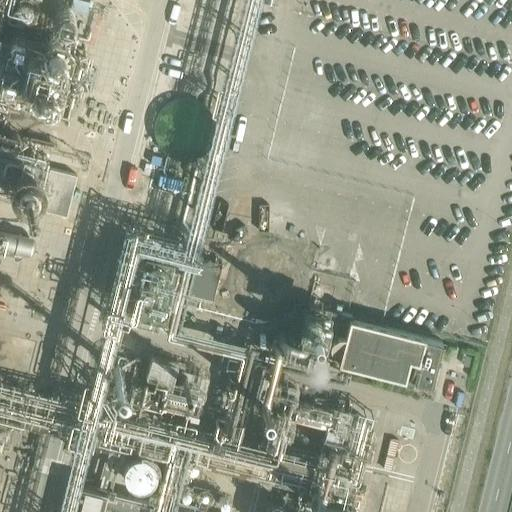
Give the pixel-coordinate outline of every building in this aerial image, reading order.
[(63,24),(61,34),(85,38),(92,0),(91,0),(72,0),(71,5),(57,2),(54,22),(63,24)] [(76,175),(48,168),(38,208),(65,215),(76,175)] [(159,222),(136,217),(129,245),(151,251),(159,222)] [(225,244),(200,238),(188,292),(212,298),(225,244)] [(299,282),(298,276),(297,271),(295,266),(291,261),(286,257),(281,253),(276,251),(270,250),(263,251),(258,252),(252,254),(246,258),(242,264),(239,269),(237,275),(236,281),(236,287),(238,293),(241,298),(244,302),(248,307),(254,310),(259,312),(265,313),(272,313),(277,312),(283,309),(289,305),(293,300),(296,295),(298,288),(299,282)] [(140,259),(128,306),(163,315),(175,268),(140,259)] [(441,341),(349,317),(345,333),(342,333),(340,333),(338,333),(336,334),(334,335),(332,337),(331,338),(330,340),(329,343),(329,345),(329,347),(329,349),(330,351),(331,353),(332,355),(334,356),(336,358),(338,358),(337,363),(430,385),(441,341)] [(189,413),(198,377),(106,354),(97,389),(189,413)] [(158,467),(157,460),(153,455),(150,453),(147,451),(142,450),(135,451),(132,453),(129,455),(126,459),(124,466),(125,472),(129,478),(135,482),(141,483),(147,482),(153,478),(157,473),(158,467)] [(70,511),(191,511),(77,484),(70,511)]
